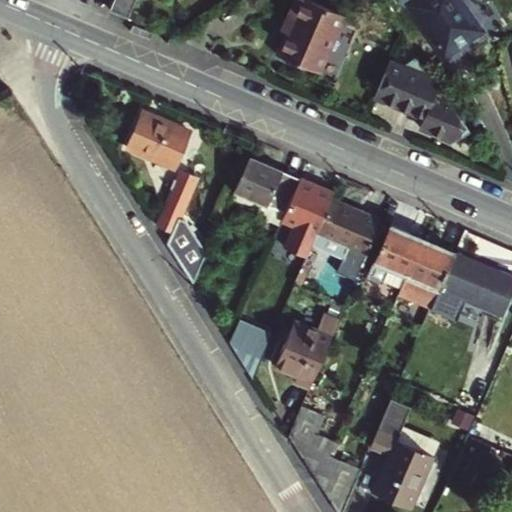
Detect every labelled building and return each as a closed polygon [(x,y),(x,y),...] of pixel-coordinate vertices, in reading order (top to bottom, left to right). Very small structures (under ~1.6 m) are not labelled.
[(133,0),(114,0),(110,10),(127,17),(133,0)] [(340,10),(316,0),(289,0),(284,15),(288,16),(282,31),(275,50),(316,68),(340,10)] [(485,23),(469,0),(411,0),(420,13),(422,11),(448,50),(485,23)] [(278,29),(282,31),(288,16),(284,15),(278,29)] [(449,94),(417,48),(399,60),(386,55),(371,91),(421,111),(417,121),(451,135),(468,123),(449,94)] [(190,128),(145,109),(129,146),(175,165),(190,128)] [(251,154),(231,201),(282,222),(302,176),(251,154)] [(198,176),(184,169),(161,222),(175,228),(198,176)] [(311,243),(330,197),(334,189),(302,176),(282,222),(292,227),(284,247),(306,256),(311,243)] [(356,276),(380,218),(330,197),(311,243),(345,256),(339,269),(356,276)] [(391,266),(407,272),(423,236),(390,222),(375,259),(369,273),(385,280),(391,266)] [(400,290),(432,304),(440,286),(455,250),(423,236),(407,272),(406,275),(401,287),(400,290)] [(511,274),(455,250),(440,286),(503,312),(511,291),(511,274)] [(391,266),(385,280),(401,287),(406,275),(407,272),(391,266)] [(310,385),(332,334),(338,320),(323,314),(317,328),(295,319),(277,363),(298,372),(295,379),(310,385)] [(255,376),(274,332),(241,319),(232,340),(255,376)] [(330,453),(336,439),(318,431),(325,414),(302,404),(290,432),(319,478),(330,453)] [(403,423),(384,416),(373,442),(391,450),(374,489),(411,505),(434,452),(397,436),(403,423)] [(483,428),(478,439),(494,446),(499,435),(483,428)] [(343,511),(363,466),(330,453),(319,478),(333,499),(340,511),(343,511)]
